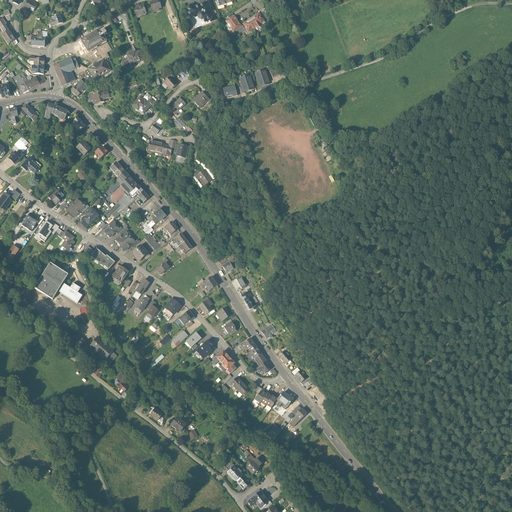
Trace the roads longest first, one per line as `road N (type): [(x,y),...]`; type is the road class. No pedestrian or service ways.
road 1 (residential): [(296,511),(270,480),(236,500),(210,470),(0,308)]
road 2 (residential): [(0,174),(173,292),(253,376),(285,375)]
road 3 (secondary): [(285,375),(199,248),(125,161)]
road 4 (track): [(301,87),(387,56),(471,5),(511,4)]
road 5 (track): [(330,143),(427,149),(511,139)]
road 6 (secondary): [(393,511),(285,375)]
road 7 (track): [(217,76),(254,61),(282,65),(330,143)]
road 8 (track): [(510,139),(500,152),(511,192),(489,244),(511,268)]
road 9 (track): [(113,510),(81,503),(0,458)]
